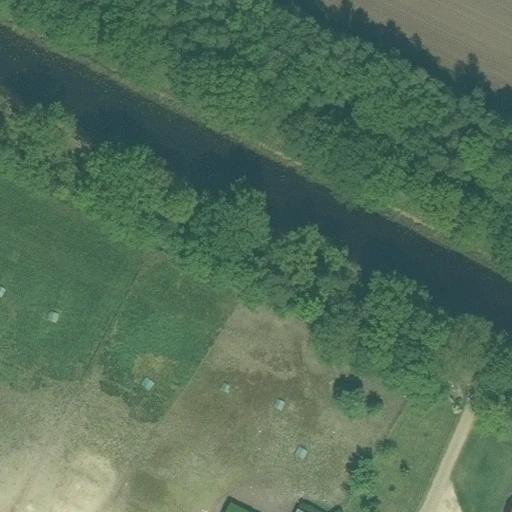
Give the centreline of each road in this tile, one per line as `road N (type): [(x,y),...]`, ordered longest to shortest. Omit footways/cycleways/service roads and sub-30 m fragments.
road 1 (unclassified): [(0,138),(511,391)]
road 2 (unclassified): [(11,0),(511,245)]
